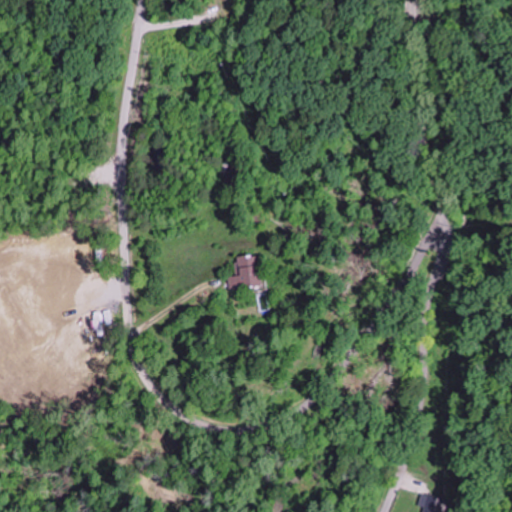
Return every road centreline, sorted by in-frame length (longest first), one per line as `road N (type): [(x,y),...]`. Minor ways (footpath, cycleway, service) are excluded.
road 1 (residential): [(417,13),(417,0),(126,99),(123,211),(134,344),(154,385),(184,412),(219,426),(271,422),(329,383),(444,225)]
road 2 (residential): [(378,511),(412,435),(445,239),(419,60),(417,13),(429,0)]
